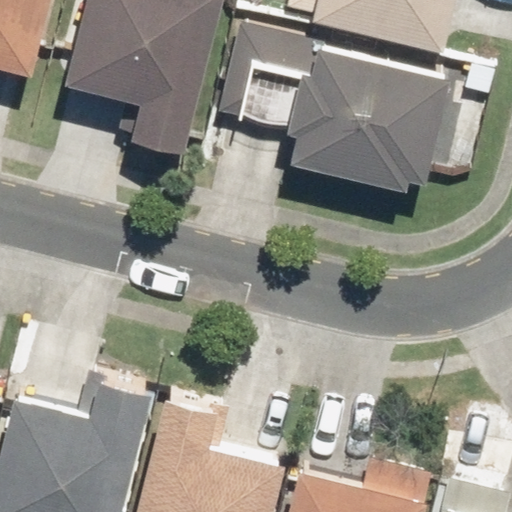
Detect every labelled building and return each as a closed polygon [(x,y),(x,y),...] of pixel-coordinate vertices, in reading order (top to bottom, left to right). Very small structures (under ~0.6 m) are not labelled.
[(0,0),(0,66),(20,71),(38,0),(0,0)] [(113,132),(174,147),(210,0),(68,0),(49,79),(122,97),(113,132)] [(278,0),(276,11),(431,46),(441,0),(278,0)] [(440,65),(229,16),(207,107),(283,125),(275,158),(411,189),(440,65)] [(0,387),(0,511),(106,511),(140,379),(79,365),(69,405),(0,387)] [(149,382),(117,511),(260,511),(275,456),(210,441),(220,400),(149,382)] [(283,462),(270,511),(415,511),(426,468),(360,452),(353,479),(283,462)] [(434,473),(424,511),(502,511),(508,491),(434,473)]
